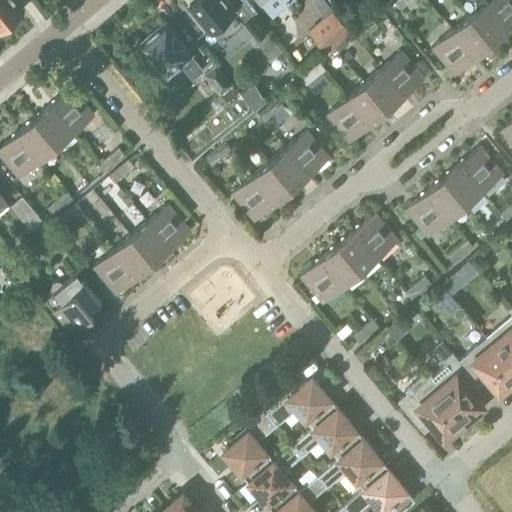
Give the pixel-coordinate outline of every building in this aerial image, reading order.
[(0,0),(0,23),(17,10),(11,2),(12,0),(0,0)] [(235,12),(237,9),(229,0),(192,0),(189,3),(202,18),(199,21),(208,30),(210,29),(221,41),(242,23),(238,18),(239,17),(235,12)] [(487,0),(483,0),(467,14),(490,41),(508,25),(487,0)] [(511,0),(487,0),(508,25),(511,22),(511,0)] [(325,51),(333,44),(339,51),(344,47),(338,40),(350,30),(333,9),(307,30),(325,51)] [(467,14),(449,29),(471,56),(490,41),(467,14)] [(278,45),(253,15),(242,24),(267,54),(278,45)] [(352,35),(358,42),(377,25),(371,18),(352,35)] [(203,70),(196,62),(181,44),(183,42),(172,29),(169,31),(163,23),(140,42),(157,63),(155,65),(160,71),(162,69),(169,76),(181,66),(192,79),(203,70)] [(471,56),(449,29),(430,45),(452,72),(471,56)] [(399,49),(381,65),(403,92),(422,76),(399,49)] [(353,57),(348,50),(342,55),(347,62),(353,57)] [(306,85),(325,69),(319,61),(300,78),(306,85)] [(215,63),(203,73),(238,116),(251,106),(215,63)] [(403,92),(381,65),(362,80),(385,107),(403,92)] [(173,80),(168,85),(172,90),(178,85),(173,80)] [(362,80),(344,95),(366,123),(385,107),(362,80)] [(51,101),(74,128),(93,112),(70,85),(51,101)] [(256,108),(266,99),(257,88),(246,96),(256,108)] [(366,123),(344,95),(325,111),(347,138),(366,123)] [(257,113),(264,120),(283,104),(277,97),(257,113)] [(74,128),(51,101),(32,116),(55,143),(74,128)] [(511,115),(499,127),(511,143),(511,115)] [(55,143),(32,116),(14,131),(37,158),(55,143)] [(286,144),(309,171),(328,155),(305,128),(286,144)] [(37,158),(14,131),(0,143),(0,153),(18,174),(37,158)] [(223,139),(204,155),(210,162),(229,146),(223,139)] [(309,171),(286,144),(268,159),(290,186),(309,171)] [(479,144),(460,159),(482,186),(501,171),(479,144)] [(104,169),(123,153),(117,146),(98,162),(104,169)] [(132,164),(127,157),(107,172),(113,180),(132,164)] [(268,159),(249,174),(272,201),(290,186),(268,159)] [(460,159),(441,175),(464,202),(482,186),(460,159)] [(272,201),(249,174),(230,190),(253,217),(272,201)] [(441,175),(423,190),(445,217),(464,202),(441,175)] [(47,207),(53,214),(72,197),(66,190),(47,207)] [(445,217),(423,190),(404,206),(427,233),(445,217)] [(43,220),(42,220),(22,195),(11,205),(31,229),(43,220)] [(511,211),(511,199),(499,210),(505,217),(511,211)] [(75,201),(56,218),(62,225),(81,208),(75,201)] [(167,201),(148,217),(170,244),(189,228),(167,201)] [(374,210),(355,226),(378,253),(397,237),(374,210)] [(170,244),(148,217),(129,232),(152,259),(170,244)] [(355,226),(337,241),(359,268),(378,253),(355,226)] [(49,228),(38,237),(51,253),(62,243),(49,228)] [(152,259),(129,232),(111,248),(133,275),(152,259)] [(472,245),(466,238),(447,253),(453,261),(472,245)] [(359,268),(337,241),(318,256),(341,283),(359,268)] [(133,275),(111,248),(92,263),(114,290),(133,275)] [(341,283),(318,256),(299,272),(322,299),(341,283)] [(100,300),(75,270),(62,281),(59,279),(56,278),(52,280),(50,283),(50,286),(51,290),(43,297),(69,328),(91,310),(89,309),(100,300)] [(429,280),(423,273),(404,289),(410,296),(429,280)] [(450,291),(457,285),(449,274),(441,281),(450,291)] [(421,313),(427,308),(429,306),(431,305),(427,301),(422,295),(412,303),(421,313)] [(511,312),(511,313),(485,335),(511,368),(511,312)] [(352,332),(358,340),(377,324),(371,317),(352,332)] [(400,329),(402,328),(396,320),(390,324),(397,334),(401,332),(401,331),(400,330),(400,329)] [(511,381),(511,368),(485,335),(457,358),(474,378),(482,371),(498,390),(507,382),(509,385),(511,381)] [(354,354),(361,362),(364,360),(368,357),(367,355),(369,353),(369,352),(365,347),(363,345),(354,353),(354,354)] [(428,372),(424,375),(430,381),(430,382),(464,422),(474,414),(472,411),(481,404),(465,385),(474,378),(457,358),(457,359),(452,352),(447,357),(443,360),(446,363),(432,376),(428,372)] [(312,427),(337,406),(311,375),(296,387),(294,385),(265,410),(276,423),(295,407),(311,427),(312,427)] [(464,422),(430,382),(412,397),(407,390),(396,399),(417,425),(427,417),(442,436),(451,428),(453,431),(464,422)] [(263,410),(258,403),(252,408),(257,414),(263,410)] [(312,427),(311,427),(292,443),(301,454),(320,437),(336,457),(337,457),(362,436),(337,406),(312,427)] [(276,423),(265,410),(234,435),(236,437),(221,449),(247,481),(273,459),(272,459),(256,440),(276,423)] [(337,457),(336,457),(317,473),(326,484),(346,468),(362,487),(362,488),(387,467),(362,436),(337,457)] [(292,443),(272,459),(273,459),(247,481),(272,511),(298,489),(297,489),(282,470),(301,454),(292,443)] [(362,488),(362,487),(342,504),(349,511),(354,511),(371,498),(381,511),(395,511),(413,497),(387,467),(362,488)] [(317,473),(297,489),(298,489),(272,511),(273,511),(316,511),(307,500),(326,484),(317,473)] [(164,507),(167,511),(196,511),(181,493),(164,507)]
